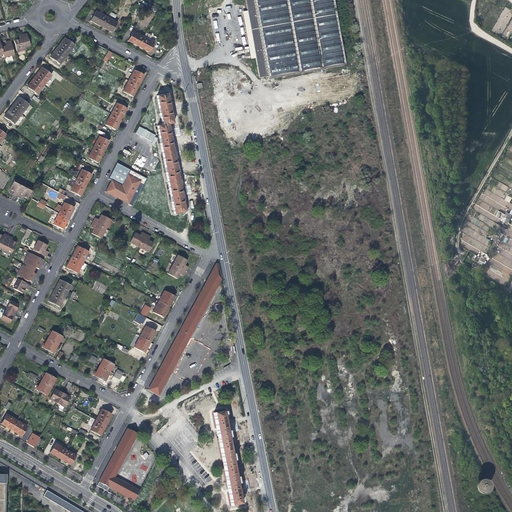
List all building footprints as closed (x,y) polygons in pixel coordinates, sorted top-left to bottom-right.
[(245,0),(247,10),(255,57),(259,77),(267,76),(267,77),(342,64),(330,0),(245,0)] [(511,10),(505,7),(498,25),(505,28),(511,10)] [(250,58),(255,57),(247,10),(243,11),(242,11),(250,58)] [(96,24),(100,27),(106,17),(95,11),(92,15),(91,18),(90,21),(96,24)] [(116,23),(106,17),(100,27),(106,30),(111,32),(113,30),(114,27),(116,23)] [(133,44),(138,47),(143,37),(132,31),(130,36),(130,35),(128,38),(129,38),(127,41),(133,44)] [(24,35),(21,36),(22,39),(19,40),(16,41),(14,42),(16,53),(25,51),(24,49),(29,48),(28,41),(26,35),(24,35)] [(154,43),(143,37),(138,47),(144,50),(149,52),(150,50),(151,50),(152,47),(154,43)] [(61,44),(57,48),(66,56),(74,46),(64,39),(61,44)] [(0,55),(2,55),(3,58),(13,56),(10,42),(5,43),(5,47),(1,48),(0,45),(0,55)] [(59,66),(66,56),(57,48),(52,54),(49,58),(59,66)] [(111,53),(108,51),(103,61),(102,61),(106,63),(111,53)] [(38,73),(34,78),(43,85),(51,76),(41,69),(38,73)] [(128,81),(137,86),(140,80),(143,75),(133,70),(128,81)] [(36,95),(43,85),(34,78),(30,83),(26,88),(36,95)] [(135,91),(137,86),(128,81),(122,91),(132,96),(135,91)] [(156,96),(162,126),(168,125),(173,124),(169,106),(167,94),(156,96)] [(14,104),(11,108),(20,115),(28,105),(18,98),(14,104)] [(116,103),(111,114),(120,119),(123,113),(126,108),(116,103)] [(13,125),(20,115),(11,108),(7,113),(3,118),(13,125)] [(120,119),(111,114),(105,125),(114,130),(117,124),(120,119)] [(170,134),(168,125),(162,126),(157,126),(163,156),(173,154),(170,134)] [(139,126),(135,134),(155,144),(158,137),(139,126)] [(99,136),(93,147),(103,152),(106,146),(108,141),(99,136)] [(100,158),(103,152),(93,147),(87,158),(97,163),(100,158)] [(176,167),(173,154),(163,156),(169,185),(179,183),(176,167)] [(108,179),(112,181),(122,186),(131,171),(128,169),(122,166),(119,164),(117,163),(116,163),(113,170),(108,179)] [(81,169),(76,180),(85,185),(89,179),(91,174),(81,169)] [(128,204),(129,203),(139,184),(143,186),(147,179),(131,171),(122,186),(112,181),(111,181),(105,192),(110,195),(128,204)] [(21,183),(14,180),(9,190),(11,191),(14,192),(13,195),(17,197),(21,199),(22,197),(24,198),(28,199),(28,197),(32,188),(23,184),(21,183)] [(83,191),(85,185),(76,180),(70,191),(80,196),(83,191)] [(182,197),(179,183),(169,185),(174,215),(185,213),(182,197)] [(140,191),(143,186),(139,184),(129,203),(133,205),(140,191)] [(160,223),(164,216),(137,201),(133,208),(160,223)] [(64,203),(59,213),(68,218),(72,211),(74,207),(64,203)] [(506,211),(503,216),(509,219),(511,214),(506,211)] [(65,224),(68,218),(59,213),(53,224),(62,229),(65,224)] [(97,220),(94,218),(92,222),(92,223),(90,227),(93,229),(92,231),(91,233),(100,238),(105,230),(105,229),(110,220),(100,215),(97,220)] [(190,240),(193,234),(164,218),(160,223),(190,240)] [(137,235),(135,233),(130,242),(129,243),(135,245),(139,248),(148,252),(149,250),(153,243),(150,242),(148,241),(150,237),(145,235),(141,232),(139,236),(137,235)] [(494,232),(491,238),(496,241),(499,235),(494,232)] [(0,234),(0,248),(1,249),(11,253),(15,246),(16,243),(14,242),(11,240),(12,238),(8,236),(4,234),(3,236),(0,234)] [(33,250),(45,257),(48,253),(44,251),(47,246),(37,241),(33,250)] [(74,253),(71,258),(82,263),(88,252),(77,247),(74,253)] [(29,253),(23,263),(34,269),(35,268),(38,270),(40,267),(42,262),(39,261),(40,259),(29,253)] [(482,253),(479,258),(485,261),(487,256),(482,253)] [(186,260),(177,255),(173,263),(172,265),(168,274),(177,278),(178,276),(179,274),(183,276),(185,271),(186,270),(188,267),(184,265),(185,262),(186,260)] [(76,274),(82,263),(71,258),(69,263),(66,269),(76,274)] [(211,273),(206,282),(216,288),(221,279),(218,264),(215,264),(211,273)] [(22,266),(16,276),(27,282),(28,281),(31,283),(33,280),(35,275),(32,273),(33,272),(22,266)] [(9,287),(13,289),(18,280),(14,278),(9,287)] [(21,282),(18,280),(13,289),(15,291),(22,294),(23,292),(25,290),(27,291),(30,286),(21,282)] [(57,286),(54,292),(65,297),(70,286),(60,281),(57,286)] [(154,379),(164,384),(216,288),(206,282),(154,379)] [(164,291),(158,302),(168,307),(171,301),(174,296),(164,291)] [(59,308),(61,304),(65,297),(54,292),(51,298),(48,302),(59,308)] [(10,321),(11,320),(12,318),(14,318),(17,312),(15,311),(17,309),(18,305),(10,301),(1,319),(9,323),(10,321)] [(165,313),(168,307),(158,302),(153,312),(163,318),(165,313)] [(30,330),(36,333),(39,328),(33,325),(30,330)] [(145,326),(139,337),(150,342),(153,337),(155,331),(145,326)] [(45,331),(39,328),(36,333),(42,336),(45,331)] [(41,347),(48,351),(56,335),(50,331),(48,334),(50,335),(46,343),(45,345),(43,344),(41,347)] [(62,338),(56,335),(48,351),(54,354),(55,351),(54,350),(55,349),(60,341),(61,341),(62,338)] [(146,349),(150,342),(139,337),(137,342),(134,347),(134,348),(144,353),(146,349)] [(94,363),(97,358),(91,355),(88,360),(94,363)] [(93,375),(99,378),(108,362),(102,359),(100,362),(101,363),(97,370),(96,373),(95,372),(93,375)] [(114,366),(108,362),(99,378),(105,382),(107,379),(106,378),(107,376),(111,368),(113,369),(114,366)] [(15,369),(22,373),(25,367),(17,363),(15,369)] [(41,379),(40,382),(46,385),(50,376),(43,373),(42,376),(43,376),(41,379)] [(50,377),(50,376),(46,385),(41,393),(42,393),(47,396),(49,393),(48,392),(52,384),(54,386),(55,384),(54,383),(55,381),(56,380),(50,377)] [(159,395),(164,384),(154,379),(152,383),(148,389),(159,395)] [(34,389),(41,393),(46,385),(40,382),(37,386),(36,386),(34,389)] [(50,399),(64,407),(69,397),(66,396),(59,392),(55,389),(50,399)] [(102,409),(96,420),(106,425),(109,420),(112,415),(102,409)] [(214,413),(218,436),(228,434),(226,422),(224,411),(214,413)] [(5,426),(11,430),(16,420),(6,414),(1,423),(5,426)] [(27,427),(16,420),(11,430),(18,434),(22,436),(27,427)] [(103,431),(106,425),(96,420),(90,431),(100,436),(103,431)] [(137,434),(127,429),(123,436),(113,454),(97,486),(107,492),(109,488),(111,489),(126,496),(134,501),(139,491),(131,486),(114,477),(137,434)] [(218,436),(223,459),(232,457),(230,445),(228,434),(218,436)] [(54,456),(60,459),(65,449),(55,443),(49,453),(54,456)] [(76,455),(65,449),(60,459),(65,462),(70,465),(76,455)] [(234,468),(232,457),(223,459),(227,482),(237,481),(234,468)] [(487,478),(486,477),(485,476),(484,475),(482,475),(481,475),(479,475),(478,475),(477,476),(475,477),(474,478),(474,479),(473,481),(473,482),(473,484),(473,485),(474,486),(475,487),(476,489),(477,489),(478,490),(480,490),(481,490),(483,490),(484,489),(485,489),(486,488),(487,487),(488,485),(488,484),(488,482),(488,481),(488,480),(487,478)] [(239,492),(237,481),(227,482),(231,506),(241,504),(239,492)] [(68,511),(82,511),(46,490),(42,496),(68,511)]
